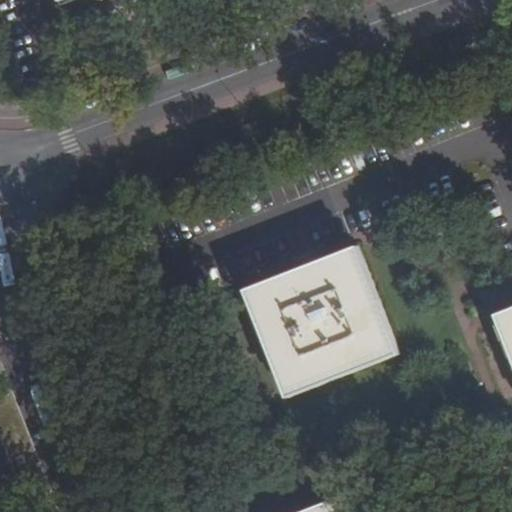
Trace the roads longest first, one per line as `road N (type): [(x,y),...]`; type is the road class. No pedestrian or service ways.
road 1 (residential): [(0,162),(404,14)]
road 2 (secondary): [(80,511),(0,301)]
